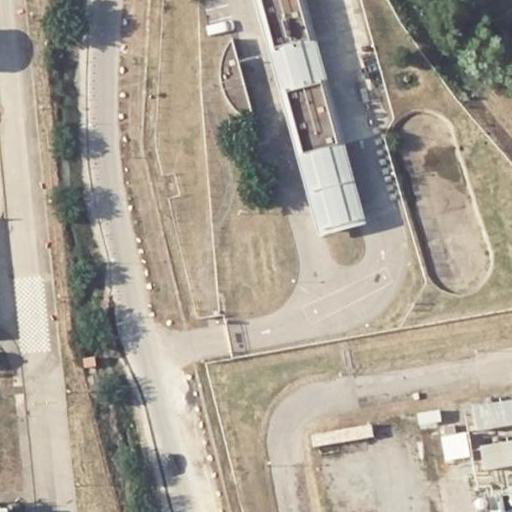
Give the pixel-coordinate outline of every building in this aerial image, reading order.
[(303,0),(265,0),(279,52),(315,43),(303,0)] [(315,43),(279,52),(290,94),(326,84),(315,43)] [(260,124),(238,44),(237,44),(232,49),(229,54),(226,59),(223,66),(222,71),(221,79),(221,85),(223,91),(225,98),(228,104),(232,109),(237,114),(242,117),(248,121),(255,123),(260,124)] [(326,84),(290,94),(307,159),(343,149),(326,84)] [(343,149),(307,159),(327,235),(363,225),(343,149)] [(95,356),(83,358),(85,368),(97,366),(95,356)] [(511,399),(473,405),(477,430),(511,424),(511,399)] [(444,419),(442,407),(420,411),(422,423),(444,419)] [(511,439),(482,445),(486,469),(511,464),(511,439)] [(487,493),(490,511),(506,511),(503,490),(487,493)]
